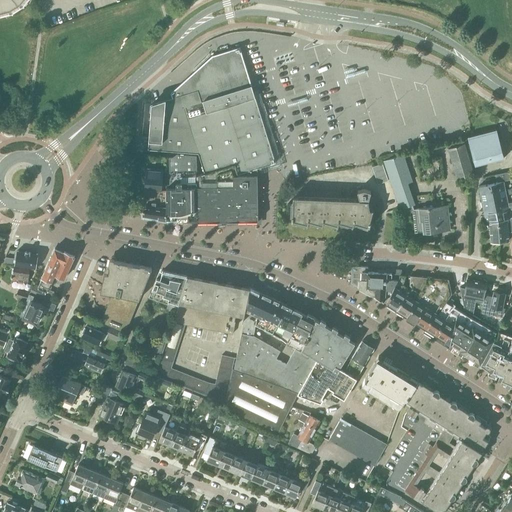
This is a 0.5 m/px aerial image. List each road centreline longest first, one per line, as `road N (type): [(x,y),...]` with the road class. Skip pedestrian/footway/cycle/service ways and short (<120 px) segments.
road 1 (residential): [(511,412),(321,293),(264,266),(162,244)]
road 2 (secondary): [(40,164),(210,16),(264,5),(312,13)]
road 3 (residential): [(21,410),(270,511)]
road 4 (secondary): [(511,92),(418,33),(312,13)]
road 5 (residential): [(97,232),(21,410)]
road 6 (residential): [(360,254),(511,273)]
road 7 (residential): [(112,378),(162,244)]
